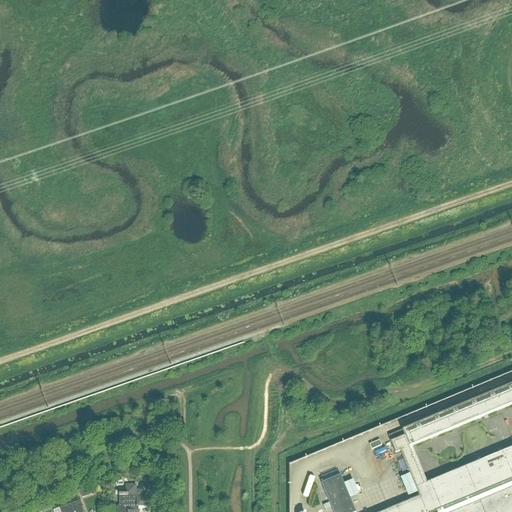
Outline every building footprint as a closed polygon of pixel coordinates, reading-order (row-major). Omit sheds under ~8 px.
[(511,511),(511,385),(402,431),(405,436),(390,442),(395,453),(399,452),(409,475),(400,478),(408,496),(417,492),(419,499),(386,511),(511,511)] [(340,476),(322,484),(333,511),(355,511),(350,499),(359,495),(353,480),(344,484),(340,476)] [(143,497),(143,494),(144,494),(145,494),(146,493),(147,493),(147,492),(148,491),(148,490),(148,489),(148,488),(148,487),(147,486),(146,485),(145,485),(145,484),(144,484),(143,484),(142,484),(141,485),(140,485),(140,486),(139,486),(139,487),(138,488),(138,489),(138,490),(136,490),(136,486),(125,486),(125,494),(119,494),(119,507),(122,507),(122,511),(138,511),(138,507),(147,507),(147,497),(143,497)] [(79,491),(82,499),(92,495),(89,487),(79,491)] [(51,502),(53,507),(61,505),(59,499),(51,502)] [(84,511),(81,501),(55,510),(55,511),(59,509),(60,511),(84,511)]
